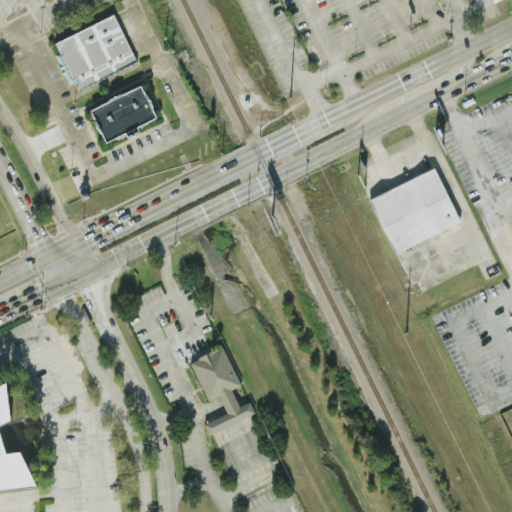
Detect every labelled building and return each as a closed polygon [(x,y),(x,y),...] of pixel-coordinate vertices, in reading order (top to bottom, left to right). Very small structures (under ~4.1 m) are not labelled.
[(77,91),(73,82),(69,84),(54,55),(59,53),(54,44),(114,14),(137,62),(77,91)] [(92,112),(141,88),(157,120),(108,144),(92,112)] [(367,202),(432,170),(458,223),(393,255),(367,202)] [(209,435),(203,425),(224,414),(226,413),(218,397),(209,401),(190,364),(222,348),(241,386),(231,391),(239,407),(249,402),(254,413),(230,425),(209,435)] [(0,385),(4,383),(8,424),(0,427),(0,447),(2,457),(17,453),(36,489),(0,493),(0,385)]
